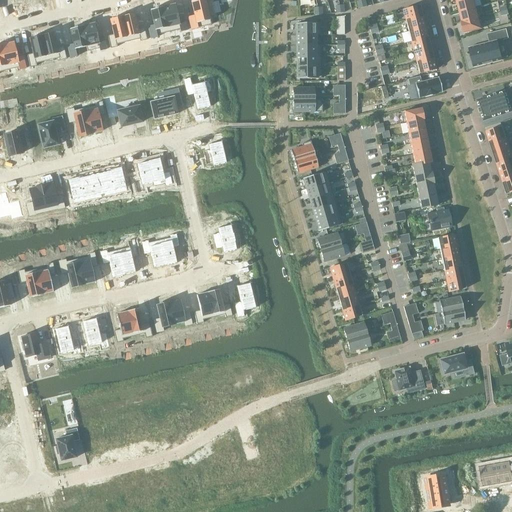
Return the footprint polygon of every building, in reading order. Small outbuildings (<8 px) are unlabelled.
[(194,16),(188,18),(191,30),(211,25),(209,17),(214,16),(211,2),(206,3),(205,0),(199,0),(191,2),(194,16)] [(462,0),(457,2),(459,12),(476,8),(473,0),(462,0)] [(175,5),(162,8),(169,35),(187,31),(184,19),(178,20),(175,5)] [(401,11),(404,22),(423,17),(420,6),(401,11)] [(154,26),(148,27),(151,39),(157,38),(158,42),(170,40),(169,35),(162,8),(150,11),(154,26)] [(476,8),(459,12),(462,22),(479,18),(476,8)] [(134,14),(122,17),(128,42),(139,39),(140,42),(147,40),(144,28),(138,29),(134,14)] [(113,35),(107,37),(110,49),(117,47),(117,45),(128,42),(122,17),(110,20),(113,35)] [(404,22),(406,32),(425,27),(423,17),(404,22)] [(479,18),(462,23),(465,34),(482,29),(479,18)] [(94,24),(82,27),(88,52),(99,49),(100,51),(106,50),(104,38),(98,39),(94,24)] [(321,35),(320,24),(296,24),(296,36),(316,35),(321,35)] [(73,45),(67,46),(70,58),(77,57),(75,50),(86,47),(87,52),(88,52),(82,27),(70,30),(73,45)] [(406,32),(409,43),(428,38),(425,27),(406,32)] [(468,49),(473,69),(502,61),(498,43),(509,39),(507,30),(491,34),(493,43),(468,49)] [(54,33),(41,36),(47,61),(59,59),(59,61),(66,59),(63,47),(57,49),(54,33)] [(296,36),(296,46),(316,46),(316,35),(296,36)] [(33,54),(27,56),(30,68),(37,66),(36,64),(47,61),(41,36),(29,39),(33,54)] [(409,43),(412,53),(431,48),(428,38),(409,43)] [(13,43),(1,46),(7,71),(19,68),(19,70),(26,69),(23,57),(17,58),(13,43)] [(321,57),(321,46),(316,46),(296,46),(296,57),(321,57)] [(412,53),(414,64),(433,59),(431,48),(412,53)] [(321,68),(321,57),(296,57),(297,68),(321,68)] [(414,64),(417,75),(436,70),(433,59),(414,64)] [(321,68),(297,68),(297,79),(321,79),(321,68)] [(419,77),(406,80),(408,87),(415,85),(418,98),(423,97),(424,98),(436,95),(435,94),(442,92),(438,78),(420,83),(419,77)] [(187,84),(180,86),(183,98),(189,96),(193,111),(206,108),(203,97),(207,96),(205,86),(188,90),(187,84)] [(293,89),(293,101),(322,100),(314,100),(314,88),(293,89)] [(158,101),(150,103),(154,120),(178,114),(176,108),(182,107),(178,89),(167,92),(168,99),(158,101)] [(494,96),(477,101),(479,109),(478,109),(478,110),(479,109),(481,113),(479,113),(480,114),(481,114),(483,121),(511,111),(506,92),(497,95),(496,94),(496,95),(494,96),(494,94),(493,94),(494,96)] [(114,97),(104,99),(109,118),(117,116),(118,116),(121,128),(131,125),(137,124),(136,124),(142,122),(139,107),(117,112),(117,111),(114,97)] [(322,112),(322,100),(293,101),(293,113),(322,112)] [(95,107),(85,109),(90,135),(91,135),(91,134),(102,132),(98,116),(105,115),(102,103),(95,104),(95,107)] [(404,112),(406,123),(423,120),(421,108),(404,112)] [(73,109),(66,111),(69,123),(75,122),(79,137),(90,135),(85,109),(74,112),(73,109)] [(52,122),(37,126),(43,148),(43,149),(44,149),(58,145),(58,146),(59,145),(58,144),(56,135),(66,132),(62,117),(52,119),(52,122)] [(423,120),(406,123),(408,134),(425,130),(423,120)] [(505,126),(486,132),(489,143),(506,138),(508,137),(505,126)] [(425,130),(409,134),(411,144),(427,140),(425,130)] [(17,132),(4,136),(9,157),(22,154),(21,148),(27,147),(23,133),(17,134),(17,132)] [(509,148),(506,138),(489,143),(493,153),(509,148)] [(428,141),(411,145),(413,155),(430,151),(428,141)] [(205,152),(199,153),(202,165),(208,164),(209,167),(222,164),(217,143),(204,146),(205,152)] [(291,151),(294,162),(317,156),(314,144),(291,151)] [(511,155),(509,148),(493,153),(496,164),(511,158),(511,155)] [(413,155),(415,165),(432,162),(429,151),(413,155)] [(317,156),(294,163),(297,174),(320,167),(317,156)] [(511,158),(496,164),(500,174),(511,169),(511,158)] [(156,159),(144,162),(149,184),(160,182),(161,185),(168,184),(165,171),(159,173),(156,159)] [(136,178),(130,180),(132,192),(139,190),(138,187),(149,184),(149,185),(149,184),(144,162),(144,163),(133,165),(136,178)] [(412,166),(414,177),(431,173),(429,163),(412,166)] [(96,174),(100,194),(110,192),(111,192),(106,171),(107,171),(105,164),(100,165),(102,173),(97,174),(96,174)] [(88,168),(83,169),(85,177),(90,197),(100,194),(96,174),(90,176),(88,168)] [(107,171),(106,171),(111,192),(122,189),(117,168),(107,171)] [(511,169),(500,174),(503,184),(511,180),(511,169)] [(77,171),(72,172),(74,179),(75,178),(79,199),(80,199),(89,197),(90,197),(85,177),(79,178),(77,171)] [(326,172),(303,179),(306,190),(330,183),(326,172)] [(414,177),(417,187),(433,184),(431,173),(414,177)] [(74,179),(63,181),(68,202),(79,199),(75,178),(74,179)] [(511,180),(503,184),(507,195),(511,193),(511,180)] [(330,183),(306,190),(309,200),(333,193),(330,183)] [(45,185),(40,187),(46,212),(57,209),(57,210),(64,208),(61,196),(55,198),(52,184),(45,186),(45,185)] [(433,184),(417,187),(419,198),(436,194),(433,184)] [(32,203),(26,205),(29,217),(36,215),(36,214),(46,212),(40,187),(36,188),(29,190),(32,203)] [(333,193),(309,200),(312,211),(336,204),(333,193)] [(419,198),(421,209),(438,206),(436,194),(419,198)] [(8,195),(0,196),(0,216),(7,214),(8,221),(22,218),(19,203),(9,206),(8,195)] [(336,204),(312,211),(315,221),(339,214),(336,204)] [(432,232),(452,227),(448,210),(444,211),(444,208),(436,210),(437,213),(428,215),(432,232)] [(404,213),(394,215),(396,223),(406,221),(404,213)] [(339,214),(315,221),(319,232),(342,225),(339,214)] [(215,228),(212,216),(205,218),(207,230),(215,228)] [(215,236),(209,238),(212,250),(218,248),(219,254),(232,251),(231,245),(232,245),(230,236),(229,236),(227,230),(214,233),(215,236)] [(317,240),(320,251),(343,244),(340,233),(317,240)] [(408,234),(398,236),(400,246),(410,244),(408,234)] [(435,239),(438,250),(457,246),(454,235),(435,239)] [(167,242),(156,244),(161,267),(173,264),(169,250),(176,249),(173,237),(166,238),(167,242)] [(144,243),(137,245),(140,257),(147,256),(150,269),(161,266),(161,267),(156,244),(155,245),(145,247),(144,243)] [(343,244),(320,251),(324,263),(347,256),(343,244)] [(115,254),(120,277),(121,276),(120,276),(122,276),(129,274),(131,273),(128,260),(134,259),(132,246),(125,248),(126,252),(115,254)] [(457,246),(438,250),(440,261),(459,257),(457,246)] [(103,253),(96,255),(99,267),(105,266),(109,279),(120,277),(115,254),(104,257),(103,253)] [(88,258),(77,260),(83,286),(83,285),(94,282),(91,267),(97,266),(94,254),(87,255),(88,258)] [(440,261),(442,271),(461,267),(459,257),(440,261)] [(65,260),(59,262),(61,274),(68,273),(71,288),(83,286),(77,260),(66,263),(65,260)] [(46,268),(36,270),(42,295),(53,292),(49,277),(56,276),(53,263),(46,265),(46,268)] [(333,279),(351,274),(348,263),(329,268),(333,279)] [(442,271),(444,282),(463,278),(461,267),(442,271)] [(24,270),(17,272),(20,284),(26,283),(30,298),(42,295),(36,270),(25,273),(24,270)] [(351,274),(333,279),(336,289),(354,284),(351,274)] [(444,282),(447,293),(466,289),(463,278),(444,282)] [(4,281),(0,282),(0,308),(10,306),(9,300),(15,299),(11,283),(5,284),(4,281)] [(236,302),(230,303),(233,316),(239,314),(238,308),(251,305),(246,284),(232,287),(236,302)] [(336,290),(339,300),(357,294),(354,284),(336,290)] [(209,292),(207,293),(214,318),(225,315),(225,318),(232,316),(229,304),(223,305),(219,290),(217,290),(209,292)] [(200,311),(194,312),(197,325),(204,323),(203,320),(214,318),(207,293),(196,296),(200,311)] [(339,300),(342,310),(360,305),(357,294),(339,300)] [(460,297),(439,302),(441,313),(463,309),(460,297)] [(168,303),(173,325),(174,325),(184,322),(185,326),(192,325),(189,312),(183,314),(179,301),(169,303),(168,303)] [(160,319),(153,321),(156,333),(163,332),(162,328),(173,325),(168,303),(157,306),(160,319)] [(345,321),(364,316),(360,305),(342,310),(345,321)] [(139,309),(128,312),(134,337),(144,334),(145,339),(152,337),(149,323),(143,324),(139,309)] [(463,309),(441,313),(444,325),(465,321),(463,309)] [(120,330),(114,331),(116,343),(123,342),(123,339),(134,337),(128,312),(127,312),(116,315),(120,330)] [(92,319),(79,322),(84,344),(96,341),(98,347),(104,345),(101,333),(95,334),(92,319)] [(343,329),(346,341),(367,335),(364,323),(343,329)] [(64,327),(51,330),(56,352),(68,349),(70,354),(76,353),(74,340),(67,342),(64,327)] [(413,341),(423,338),(421,332),(411,335),(413,341)] [(37,334),(21,337),(26,358),(37,355),(38,361),(50,358),(46,344),(39,345),(37,334)] [(371,346),(367,335),(346,341),(350,352),(371,346)] [(510,358),(511,357),(511,341),(506,343),(508,354),(500,356),(502,367),(511,364),(510,358)] [(460,354),(435,361),(439,378),(464,371),(466,377),(473,375),(470,360),(462,362),(460,354)] [(409,368),(393,372),(394,373),(396,381),(392,382),(394,392),(398,391),(399,391),(412,388),(413,392),(414,392),(424,389),(424,390),(424,389),(419,371),(420,371),(419,371),(410,373),(409,369),(409,368)] [(242,372),(235,373),(238,386),(245,384),(246,391),(268,386),(264,372),(243,376),(242,372)] [(212,380),(205,381),(209,394),(214,393),(218,407),(231,404),(226,382),(213,385),(212,380)] [(188,394),(180,396),(183,409),(190,407),(193,421),(206,419),(201,396),(188,399),(188,394)] [(149,407),(138,409),(144,434),(149,433),(147,426),(154,425),(149,407)] [(138,409),(126,412),(127,414),(131,430),(137,429),(138,436),(144,434),(138,409)] [(162,410),(155,411),(158,424),(164,423),(167,437),(181,434),(176,411),(163,414),(162,410)] [(127,414),(116,416),(122,441),(127,440),(125,433),(132,431),(131,430),(127,414)] [(116,416),(104,419),(108,436),(114,434),(116,442),(122,441),(116,416)] [(280,427),(265,430),(268,444),(290,439),(287,425),(291,424),(290,418),(278,421),(280,427)] [(104,419),(92,422),(99,446),(103,445),(102,437),(108,436),(104,419)] [(92,422),(81,425),(86,442),(92,440),(93,447),(99,446),(92,422)] [(59,455),(61,461),(76,458),(73,442),(80,440),(77,429),(65,431),(66,437),(56,440),(57,447),(55,447),(57,455),(59,455)] [(10,450),(0,452),(0,469),(1,475),(16,471),(13,458),(19,456),(16,443),(9,445),(10,450)] [(237,448),(223,452),(227,474),(241,471),(241,475),(249,474),(246,461),(239,463),(237,448)] [(201,478),(194,479),(197,491),(203,490),(202,486),(216,483),(210,460),(197,463),(201,478)] [(265,472),(260,474),(262,486),(269,484),(267,480),(289,474),(285,460),(263,466),(265,472)] [(508,465),(481,470),(484,486),(511,481),(508,465)] [(449,473),(432,476),(438,508),(454,506),(449,473)] [(180,474),(167,478),(173,499),(185,497),(186,501),(193,499),(190,487),(183,489),(180,474)] [(143,498),(137,500),(140,511),(141,511),(147,510),(146,506),(158,503),(154,481),(140,484),(143,498)] [(122,489),(108,492),(112,511),(120,511),(126,511),(125,511),(133,511),(131,501),(125,503),(122,489)] [(83,511),(98,511),(94,495),(81,498),(83,511)] [(64,511),(63,502),(50,506),(51,511),(64,511)]
